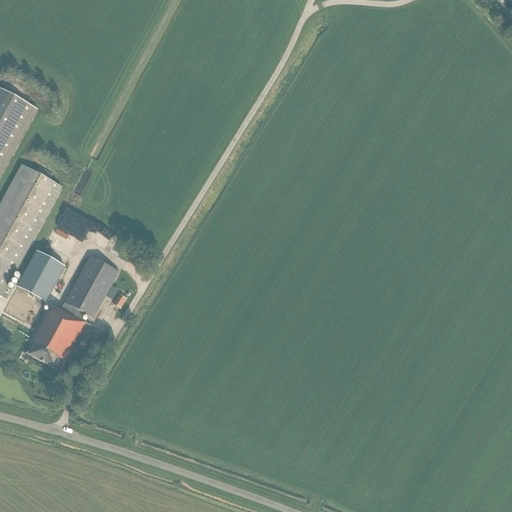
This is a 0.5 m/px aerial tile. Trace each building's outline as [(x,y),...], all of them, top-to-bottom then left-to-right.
[(0,167),(32,109),(0,90),(0,167)] [(0,206),(0,297),(6,301),(9,295),(5,293),(62,189),(48,181),(52,174),(39,167),(35,174),(22,166),(0,206)] [(66,270),(38,255),(18,290),(46,306),(66,270)] [(82,321),(85,316),(93,321),(119,274),(91,258),(61,312),(52,307),(26,354),(59,373),(81,332),(86,336),(91,326),(82,321)] [(126,300),(120,296),(114,306),(120,310),(126,300)]
